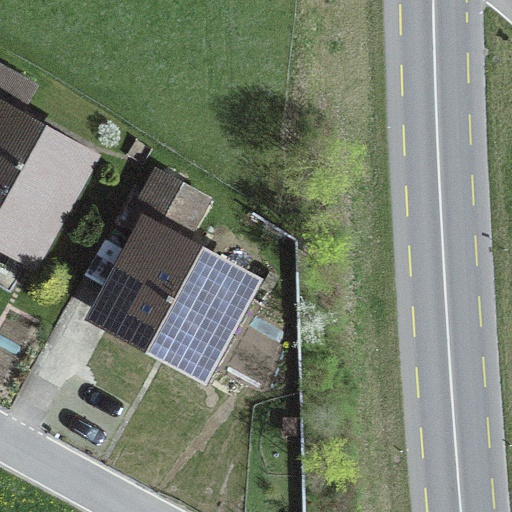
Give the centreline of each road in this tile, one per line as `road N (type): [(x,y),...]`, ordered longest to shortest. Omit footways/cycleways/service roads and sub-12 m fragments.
road 1 (primary): [(461,511),(434,0)]
road 2 (tertiary): [(0,435),(138,511)]
